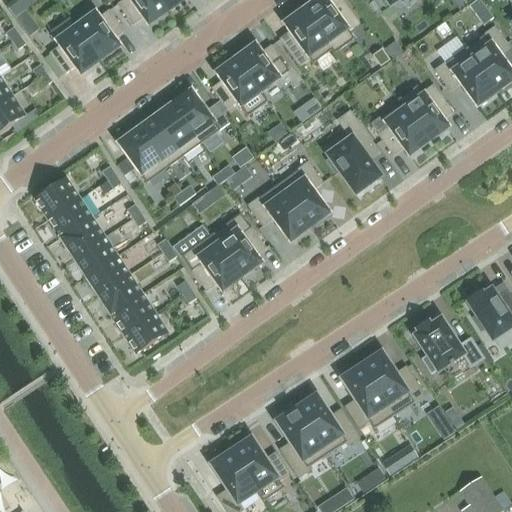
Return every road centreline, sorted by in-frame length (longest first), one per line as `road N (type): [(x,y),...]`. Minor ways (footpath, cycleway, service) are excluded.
road 1 (residential): [(511,132),(112,415)]
road 2 (residential): [(149,471),(511,231)]
road 3 (residential): [(261,0),(0,190)]
road 4 (residential): [(112,415),(0,242)]
